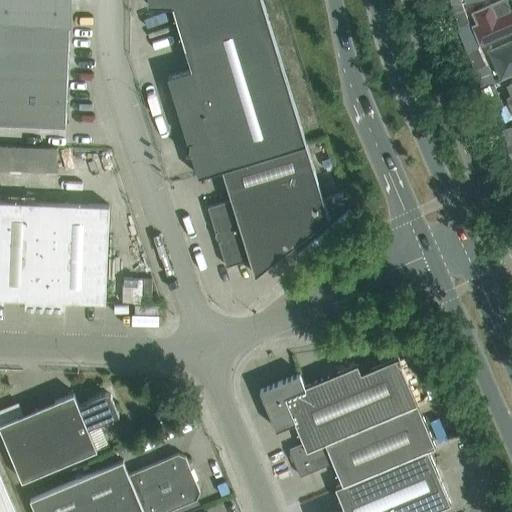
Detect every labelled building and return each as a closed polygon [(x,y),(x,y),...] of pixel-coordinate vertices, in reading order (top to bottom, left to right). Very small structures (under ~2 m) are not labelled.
[(0,0),(0,119),(66,122),(70,0),(0,0)] [(306,140),(262,0),(147,0),(147,3),(172,4),(192,67),(168,75),(188,139),(190,139),(189,150),(187,150),(187,151),(192,152),(199,174),(223,167),(306,140)] [(449,0),(451,8),(463,4),(461,0),(449,0)] [(471,26),(480,47),(511,32),(511,8),(507,10),(502,0),(496,0),(469,12),(474,24),(471,26)] [(463,5),(463,4),(451,8),(458,27),(469,23),(463,5)] [(511,40),(486,52),(499,81),(511,74),(511,40)] [(486,64),(477,46),(467,51),(475,69),(486,64)] [(510,119),(493,82),(482,87),(483,87),(498,124),(510,119)] [(329,215),(306,140),(223,167),(232,197),(208,205),(226,264),(250,257),(255,273),(329,215)] [(511,142),(500,147),(507,164),(511,161),(511,142)] [(45,305),(49,201),(0,199),(0,296),(26,298),(25,305),(45,305)] [(109,204),(49,201),(45,305),(65,306),(65,299),(105,301),(109,204)] [(295,420),(304,442),(307,448),(417,402),(398,356),(361,372),(358,363),(305,385),(300,372),(260,388),(276,428),(295,420)] [(74,391),(0,422),(0,425),(22,479),(97,448),(88,426),(119,413),(113,398),(110,393),(106,391),(101,392),(87,398),(88,400),(79,404),(74,391)] [(435,445),(417,402),(307,448),(304,442),(289,449),(300,474),(333,460),(343,483),(428,448),(435,445)] [(427,511),(451,502),(428,448),(343,483),(335,486),(345,508),(334,511),(427,511)] [(123,458),(30,497),(36,511),(161,511),(197,497),(200,489),(186,454),(178,452),(129,472),(123,458)] [(14,511),(0,477),(0,511),(14,511)]
